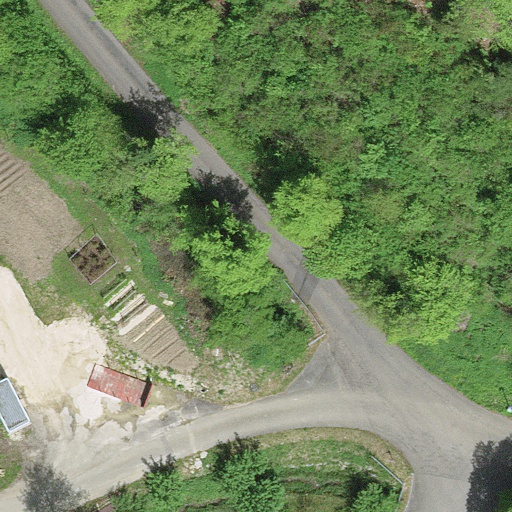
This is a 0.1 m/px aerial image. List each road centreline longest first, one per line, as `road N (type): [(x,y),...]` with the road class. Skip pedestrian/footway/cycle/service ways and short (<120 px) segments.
road 1 (unclassified): [(63,0),(410,396),(456,424)]
road 2 (track): [(11,511),(151,451),(388,372)]
